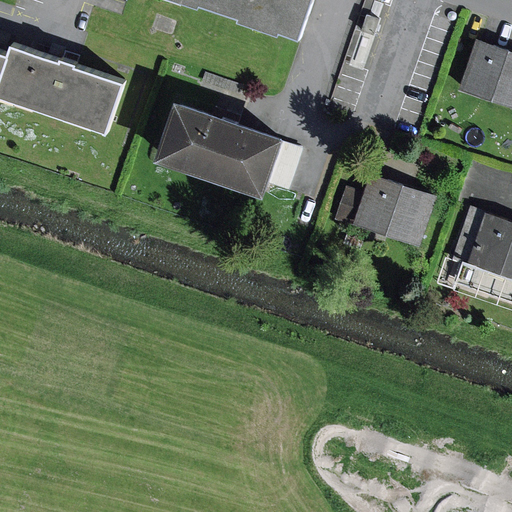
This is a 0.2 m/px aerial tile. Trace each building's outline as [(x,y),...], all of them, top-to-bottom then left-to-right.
[(311,0),(152,0),(195,14),(195,12),(233,24),(233,26),(276,41),(277,38),(296,45),(311,0)] [(379,21),(366,16),(361,32),(374,36),(379,21)] [(511,53),(475,41),(458,92),(511,110),(511,53)] [(55,66),(8,50),(4,60),(4,62),(5,63),(0,76),(0,104),(105,140),(123,89),(73,72),(74,69),(56,63),(55,66)] [(281,145),(171,107),(150,167),(261,204),(281,145)] [(436,198),(369,178),(364,193),(346,188),(335,220),(418,248),(436,198)] [(511,223),(470,208),(453,260),(462,263),(452,293),(511,313),(511,223)]
